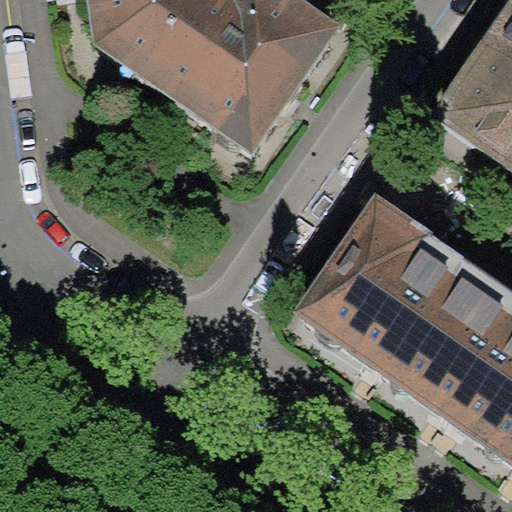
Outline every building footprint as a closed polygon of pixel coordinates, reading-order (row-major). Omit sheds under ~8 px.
[(99,62),(141,91),(192,17),(176,5),(175,0),(87,0),(96,57),(97,60),(99,62)] [(249,0),(223,38),(192,17),(141,91),(245,163),(264,136),(325,49),(253,0),(249,0)] [(511,24),(495,49),(484,65),(511,84),(511,24)] [(511,185),(511,84),(484,65),(448,117),(437,133),(511,185)] [(372,225),(300,330),(314,339),(378,384),(443,290),(418,273),(425,262),(372,225)] [(443,290),(378,384),(391,393),(444,430),(509,335),(443,290)] [(511,337),(509,335),(444,430),(460,441),(509,475),(511,471),(511,337)]
